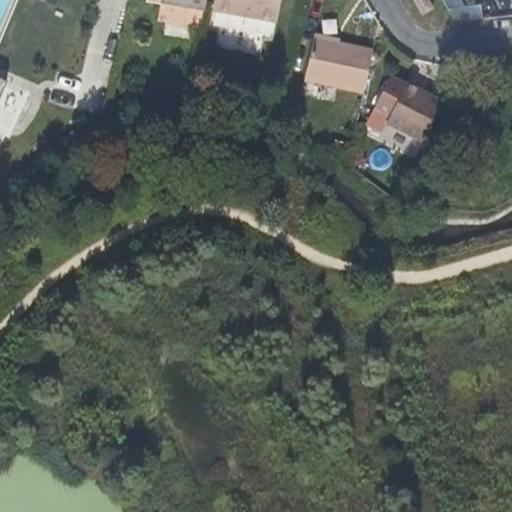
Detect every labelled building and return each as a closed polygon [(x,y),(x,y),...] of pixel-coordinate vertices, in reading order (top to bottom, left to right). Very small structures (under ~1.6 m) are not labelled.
[(197,34),(203,0),(142,0),(141,6),(156,10),(153,26),(197,34)] [(210,0),(208,10),(273,24),(277,0),(210,0)] [(407,0),(415,10),(425,3),(423,0),(407,0)] [(360,100),(367,57),(310,48),(303,91),(360,100)] [(404,83),(387,76),(374,107),(391,114),(387,122),(424,137),(442,96),(404,80),(404,83)]
